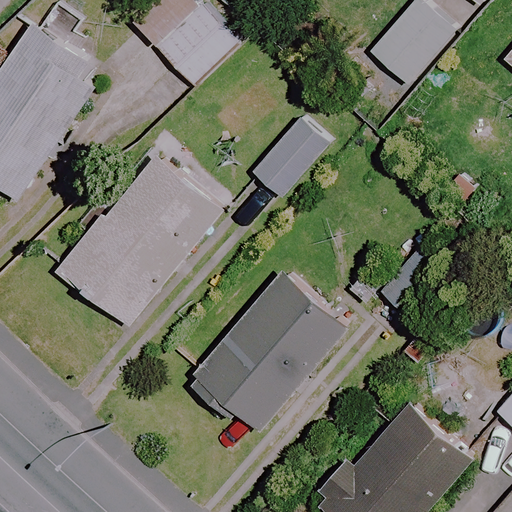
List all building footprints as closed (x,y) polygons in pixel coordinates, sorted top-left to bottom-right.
[(242,42),(202,0),(160,0),(136,22),(195,86),(242,42)] [(456,29),(421,0),(417,0),(373,53),(410,84),(456,29)] [(109,76),(37,24),(0,75),(0,185),(20,200),(109,76)] [(340,147),(304,113),(252,169),(288,202),(340,147)] [(227,211),(158,153),(63,268),(131,325),(227,211)] [(467,265),(418,237),(382,299),(432,327),(467,265)] [(351,329),(285,273),(192,381),(259,437),(351,329)] [(429,511),(475,462),(408,402),(318,501),(329,511),(429,511)]
